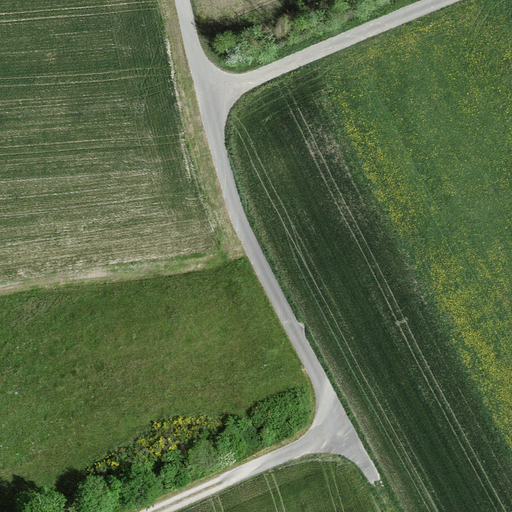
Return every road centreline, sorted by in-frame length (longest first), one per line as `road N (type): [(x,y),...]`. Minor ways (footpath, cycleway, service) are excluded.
road 1 (track): [(185,0),(239,225),(340,425)]
road 2 (track): [(207,96),(450,0)]
road 3 (track): [(154,511),(340,425)]
